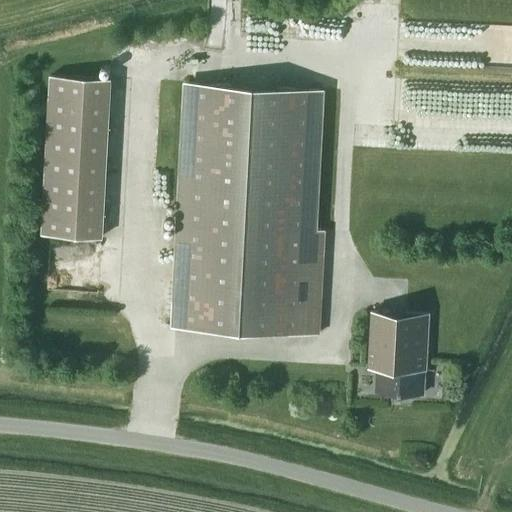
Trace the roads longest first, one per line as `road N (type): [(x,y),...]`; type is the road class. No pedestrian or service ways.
road 1 (track): [(332,349),(350,73),(144,65),(135,287),(153,331),(172,340)]
road 2 (unclassified): [(439,511),(233,456),(0,424)]
